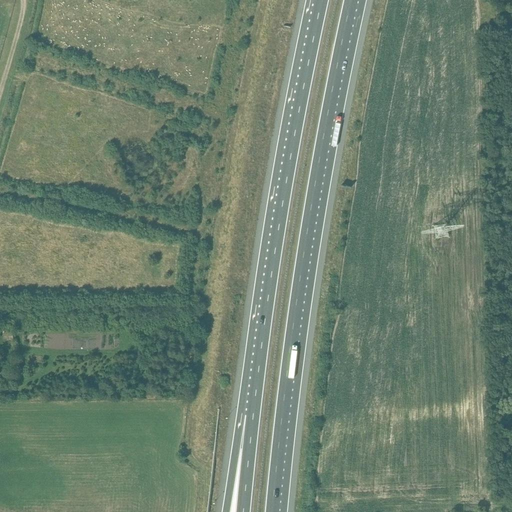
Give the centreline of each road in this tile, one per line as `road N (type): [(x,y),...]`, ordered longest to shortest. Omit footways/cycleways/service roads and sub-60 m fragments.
road 1 (motorway): [(272,511),(311,204),(351,0)]
road 2 (motorway): [(321,0),(282,199),(253,412)]
